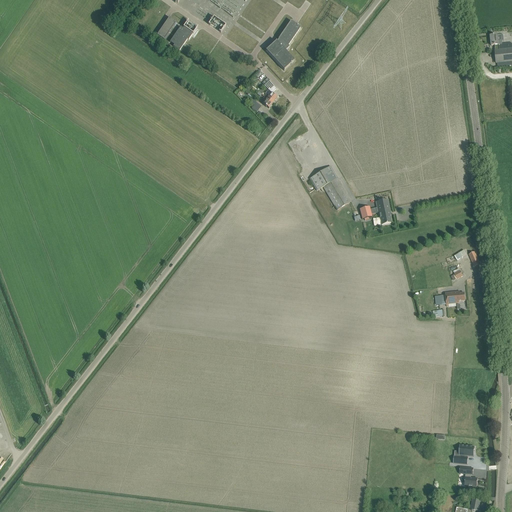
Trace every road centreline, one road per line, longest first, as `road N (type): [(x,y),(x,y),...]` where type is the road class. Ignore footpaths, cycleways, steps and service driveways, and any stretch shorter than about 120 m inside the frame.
road 1 (unclassified): [(0,486),(378,0)]
road 2 (tertiary): [(503,366),(458,0)]
